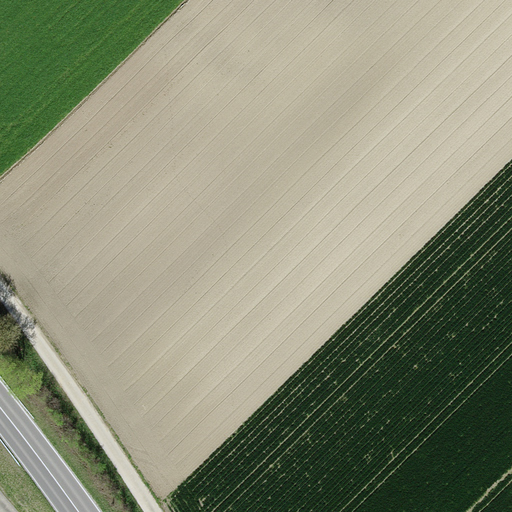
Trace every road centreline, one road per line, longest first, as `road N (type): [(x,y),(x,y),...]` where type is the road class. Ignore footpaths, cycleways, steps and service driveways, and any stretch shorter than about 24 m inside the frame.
road 1 (track): [(153,511),(0,288)]
road 2 (secondary): [(78,511),(0,407)]
